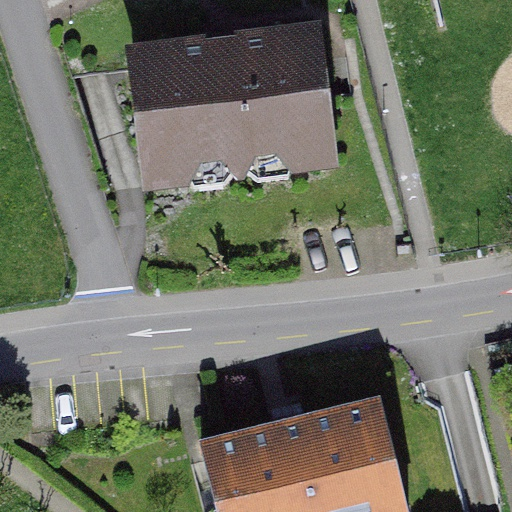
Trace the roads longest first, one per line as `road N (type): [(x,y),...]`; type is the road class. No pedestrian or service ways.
road 1 (residential): [(511,287),(114,335)]
road 2 (residential): [(11,0),(114,335)]
